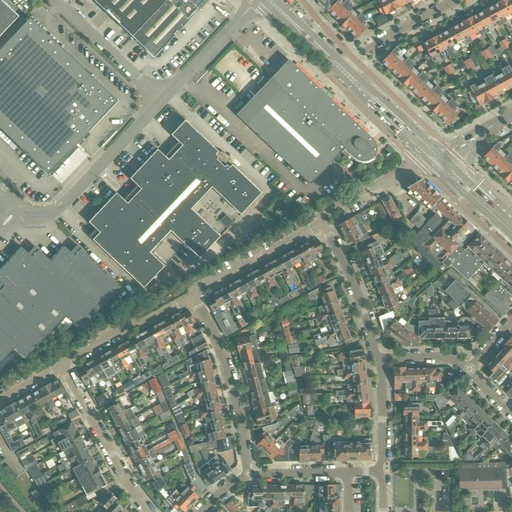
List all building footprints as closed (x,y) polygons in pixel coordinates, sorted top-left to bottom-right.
[(1,0),(0,0),(0,36),(19,17),(1,0)] [(93,0),(132,37),(166,0),(93,0)] [(166,0),(132,37),(154,58),(196,14),(195,12),(197,10),(199,11),(208,0),(166,0)] [(319,0),(318,2),(322,6),(324,6),(326,8),(326,9),(327,9),(335,0),(319,0)] [(337,0),(327,11),(335,18),(349,3),(346,0),(344,2),(341,0),(337,0)] [(395,11),(389,0),(381,0),(378,2),(380,4),(384,12),(386,15),(388,14),(395,11)] [(389,0),(395,11),(402,7),(401,7),(404,5),(400,0),(389,0)] [(498,4),(494,6),(500,16),(504,24),(507,22),(504,17),(510,14),(502,0),(497,3),(498,4)] [(511,0),(502,0),(510,14),(511,13),(511,0)] [(338,22),(342,26),(354,12),(350,8),(353,6),(349,3),(335,18),(338,21),(338,22)] [(504,24),(500,16),(494,6),(485,11),(492,24),(497,21),(500,26),(504,24)] [(485,11),(476,15),(486,33),(489,32),(487,27),(492,24),(485,11)] [(346,29),(350,32),(364,17),(360,14),(359,16),(354,12),(342,26),(346,30),(346,29)] [(374,19),(378,26),(387,21),(383,14),(374,19)] [(472,17),(467,19),(475,33),(480,31),(482,35),(486,33),(476,15),(473,17),(472,17)] [(364,17),(350,32),(357,39),(369,27),(364,22),(367,20),(364,17)] [(0,49),(0,128),(19,146),(48,175),(118,101),(30,18),(0,49)] [(462,23),(459,25),(468,43),(472,41),(469,36),(475,33),(467,19),(462,22),(462,23)] [(450,30),(457,43),(460,48),(468,43),(459,25),(450,30)] [(450,30),(441,34),(451,53),(454,51),(452,46),(457,43),(450,30)] [(437,36),(432,39),(439,53),(445,50),(447,54),(451,53),(441,34),(437,37),(437,36)] [(415,44),(417,48),(420,46),(418,42),(416,38),(414,38),(412,39),(414,44),(415,44)] [(439,53),(432,39),(427,41),(427,42),(423,44),(425,48),(433,62),(437,60),(434,56),(439,53)] [(493,46),(495,49),(504,45),(502,41),(493,46)] [(504,45),(495,49),(497,53),(506,49),(504,45)] [(493,46),(484,51),(486,55),(495,50),(493,46)] [(381,63),(389,69),(401,57),(403,54),(396,47),(381,63)] [(495,50),(486,55),(488,58),(497,54),(495,50)] [(470,58),(466,60),(469,64),(477,59),(474,54),(469,57),(470,58)] [(482,57),(477,59),(479,63),(488,58),(486,55),(482,57)] [(389,69),(396,77),(411,61),(408,58),(405,61),(401,57),(389,69)] [(477,59),(469,64),(471,68),(479,63),(477,59)] [(289,60),(282,67),(236,115),(310,185),(345,149),(355,158),(356,159),(357,160),(358,161),(360,161),(361,162),(363,162),(364,162),(365,162),(367,162),(368,161),(369,161),(371,160),(372,159),(373,158),(374,157),(375,155),(376,154),(376,153),(376,151),(377,150),(377,148),(377,147),(376,145),(376,144),(375,143),(374,141),(374,140),(373,139),(289,60)] [(399,80),(403,84),(415,71),(411,67),(414,64),(411,61),(396,77),(399,79),(399,80)] [(503,73),(498,76),(506,91),(511,87),(511,80),(505,68),(501,70),(503,73)] [(408,87),(411,90),(425,75),(422,72),(420,74),(415,71),(403,84),(407,88),(408,87)] [(411,90),(418,97),(430,84),(426,80),(428,78),(425,75),(411,90)] [(491,75),(487,77),(497,96),(506,91),(498,76),(493,78),(491,75)] [(485,82),(480,85),(489,101),(494,99),(493,98),(497,96),(487,77),(483,80),(485,82)] [(418,97),(425,104),(440,89),(437,86),(434,88),(430,84),(418,97)] [(489,101),(480,85),(475,87),(473,85),(469,87),(470,87),(472,91),(474,95),(477,102),(479,105),(479,106),(484,103),(484,104),(489,101)] [(428,108),(432,111),(445,98),(447,95),(443,91),(443,92),(440,89),(425,104),(429,107),(428,108)] [(437,115),(440,118),(454,102),(451,99),(449,102),(445,98),(432,111),(436,115),(437,115)] [(454,102),(440,118),(447,125),(460,112),(455,108),(457,105),(454,102)] [(235,168),(232,165),(229,168),(226,165),(225,167),(224,166),(217,159),(219,157),(216,155),(218,152),(185,120),(171,135),(178,142),(182,146),(175,153),(168,160),(165,156),(158,149),(144,164),(130,179),(137,186),(141,189),(134,196),(127,203),(124,200),(116,193),(102,208),(88,222),(96,229),(99,233),(93,240),(144,288),(164,266),(185,245),(200,258),(220,236),(191,209),(212,188),(224,199),(240,215),(241,215),(262,193),(235,168)] [(483,158),(490,165),(502,152),(498,148),(501,146),(497,143),(483,158)] [(490,165),(497,172),(511,157),(509,154),(506,156),(502,152),(490,165)] [(500,175),(504,179),(511,171),(511,156),(511,157),(497,172),(501,175),(500,175)] [(423,203),(435,214),(446,203),(422,179),(407,187),(407,188),(413,193),(409,197),(420,207),(423,203)] [(311,207),(314,204),(305,196),(302,199),(301,199),(299,197),(295,201),(291,204),(301,213),(304,209),(304,210),(308,205),(311,207)] [(393,220),(400,216),(389,197),(382,201),(393,220)] [(418,253),(436,269),(460,243),(463,246),(476,231),(446,203),(435,214),(428,222),(420,231),(412,239),(418,253)] [(275,213),(280,217),(284,213),(279,209),(275,213)] [(343,235),(356,228),(363,224),(369,222),(363,212),(337,226),(343,235)] [(409,221),(420,231),(428,222),(418,212),(409,221)] [(226,215),(220,222),(227,229),(233,222),(226,215)] [(356,244),(361,241),(368,237),(366,234),(361,236),(356,228),(343,235),(347,244),(354,240),(356,244)] [(474,257),(483,265),(497,250),(479,234),(467,247),(476,255),(474,257)] [(362,252),(366,262),(383,255),(379,245),(379,246),(377,242),(371,244),(369,238),(361,241),(363,247),(362,248),(364,251),(362,252)] [(310,241),(305,243),(312,255),(316,253),(317,255),(319,258),(326,255),(318,240),(311,243),(310,241)] [(305,243),(296,248),(307,268),(311,266),(307,258),(312,255),(305,243)] [(460,243),(436,269),(441,274),(450,265),(461,254),(464,251),(461,248),(463,246),(460,243)] [(61,248),(50,260),(101,308),(121,286),(81,248),(74,256),(66,248),(63,246),(61,248)] [(7,261),(65,316),(80,330),(101,308),(50,260),(39,250),(32,257),(24,249),(23,249),(21,247),(19,249),(18,249),(7,261)] [(296,248),(287,253),(294,265),(299,263),(303,270),(307,268),(296,248)] [(493,271),(501,278),(511,266),(511,264),(497,250),(483,265),(491,273),(493,271)] [(366,262),(370,271),(392,263),(399,257),(402,255),(399,252),(389,259),(386,261),(383,255),(366,262)] [(287,253),(278,258),(293,284),(296,282),(296,281),(289,268),(294,265),(287,253)] [(370,271),(374,281),(387,276),(384,270),(393,267),(401,261),(399,257),(392,263),(370,271)] [(278,258),(270,263),(276,275),(281,273),(288,285),(289,286),(293,284),(278,258)] [(0,282),(4,286),(0,290),(0,295),(45,338),(65,316),(7,261),(0,268),(0,282)] [(270,263),(261,268),(272,288),(275,286),(271,278),(276,275),(270,263)] [(499,280),(494,285),(502,293),(505,289),(511,296),(511,295),(511,266),(501,278),(499,281),(499,280)] [(261,268),(252,273),(258,285),(263,282),(272,297),(266,300),(269,305),(270,305),(278,300),(272,288),(261,268)] [(466,284),(458,276),(450,269),(446,272),(463,287),(466,284)] [(252,273),(243,278),(254,298),(258,295),(254,288),(258,285),(252,273)] [(374,281),(378,290),(399,282),(406,276),(404,273),(397,278),(394,279),(392,274),(387,276),(374,281)] [(323,275),(314,280),(317,286),(326,281),(323,275)] [(378,290),(382,300),(394,295),(403,291),(400,286),(408,280),(406,276),(399,282),(378,290)] [(243,278),(234,283),(241,295),(246,292),(250,300),(254,306),(257,304),(254,298),(243,278)] [(317,286),(314,280),(313,278),(303,283),(308,291),(317,286)] [(471,316),(470,318),(469,318),(473,321),(478,327),(480,325),(488,332),(498,321),(455,280),(445,291),(451,297),(456,302),(471,316)] [(234,283),(226,287),(240,312),(244,310),(241,304),(240,304),(236,297),(241,295),(234,283)] [(494,285),(489,290),(501,301),(502,300),(503,301),(504,300),(506,301),(511,296),(505,289),(502,293),(494,285)] [(216,293),(224,306),(225,309),(230,306),(232,309),(235,315),(240,312),(226,287),(216,293)] [(321,296),(324,305),(337,301),(333,291),(331,292),(330,288),(321,291),(320,287),(307,294),(310,300),(321,296)] [(296,290),(288,295),(290,300),(299,296),(296,290)] [(501,301),(489,290),(483,296),(504,316),(509,310),(503,304),(506,301),(504,300),(503,301),(502,300),(501,301)] [(224,306),(216,293),(211,295),(213,297),(206,301),(212,312),(226,336),(237,330),(225,309),(224,306)] [(0,336),(13,350),(24,360),(45,338),(0,295),(0,336)] [(288,295),(279,300),(282,305),(290,300),(288,295)] [(388,309),(389,313),(392,312),(398,309),(403,306),(401,303),(398,304),(394,295),(382,300),(386,310),(388,309)] [(411,299),(407,303),(411,308),(415,299),(416,298),(414,296),(411,299)] [(403,306),(407,303),(411,299),(409,297),(401,303),(403,306)] [(451,297),(447,301),(450,307),(456,302),(451,297)] [(279,300),(278,300),(270,305),(273,310),(282,305),(279,300)] [(318,314),(319,318),(340,310),(337,301),(324,305),(326,311),(318,314)] [(273,310),(270,305),(269,305),(262,309),(265,314),(273,310)] [(181,312),(176,314),(183,326),(187,324),(188,326),(195,322),(189,310),(182,314),(181,312)] [(329,319),(331,324),(344,320),(340,310),(319,318),(316,319),(309,321),(304,323),(306,327),(316,323),(316,324),(329,319)] [(418,321),(418,328),(419,337),(421,337),(421,339),(433,338),(432,310),(428,310),(428,321),(418,321)] [(433,310),(432,310),(433,338),(445,338),(445,321),(445,314),(437,314),(437,310),(433,310)] [(382,330),(394,339),(406,323),(401,319),(398,323),(392,319),(394,316),(392,312),(389,313),(379,317),(383,330),(382,330)] [(453,321),(445,321),(445,338),(457,338),(456,318),(455,318),(453,312),(449,313),(451,318),(452,318),(453,321)] [(176,314),(167,319),(180,343),(184,341),(178,329),(183,326),(176,314)] [(468,317),(456,318),(457,338),(470,338),(470,336),(472,336),(472,334),(486,334),(478,327),(473,321),(469,318),(470,318),(468,317)] [(167,319),(158,324),(165,336),(170,333),(175,341),(178,347),(182,345),(180,343),(167,319)] [(236,323),(239,329),(246,325),(244,322),(243,319),(236,323)] [(313,337),(315,341),(326,337),(347,329),(344,320),(331,324),(325,327),(327,331),(313,337)] [(406,323),(394,339),(406,347),(419,347),(419,337),(418,328),(411,326),(406,322),(406,323)] [(158,324),(150,329),(164,354),(164,355),(168,353),(160,339),(165,336),(158,324)] [(150,329),(141,334),(150,351),(155,348),(160,356),(164,354),(150,329)] [(326,337),(315,341),(316,345),(322,343),(323,346),(329,344),(330,347),(351,340),(347,329),(326,337)] [(141,334),(132,339),(145,364),(148,362),(146,357),(147,356),(145,353),(150,351),(141,334)] [(191,340),(194,346),(197,352),(208,345),(202,334),(191,340)] [(0,363),(13,350),(0,336),(0,363)] [(235,339),(238,352),(255,348),(258,347),(257,342),(256,342),(255,336),(249,337),(248,336),(235,339)] [(511,338),(511,337),(503,345),(511,352),(511,338)] [(123,344),(130,356),(132,360),(137,358),(142,367),(146,365),(145,364),(132,339),(123,344)] [(276,342),(276,344),(275,344),(277,351),(278,351),(280,358),(287,356),(283,340),(276,342)] [(123,344),(114,349),(125,369),(129,366),(124,359),(130,356),(123,344)] [(289,354),(299,353),(298,344),(288,345),(289,354)] [(505,346),(498,353),(511,366),(511,358),(509,356),(511,353),(511,352),(503,345),(505,346)] [(197,352),(194,346),(187,350),(190,355),(197,352)] [(239,352),(243,367),(259,363),(255,348),(238,352),(238,353),(239,352)] [(114,349),(105,354),(116,373),(125,369),(114,349)] [(348,352),(350,365),(364,363),(365,363),(363,349),(348,352)] [(180,380),(189,375),(211,370),(207,350),(185,362),(188,371),(179,376),(180,380)] [(511,366),(498,353),(491,361),(499,368),(502,364),(509,371),(509,370),(510,371),(511,367),(511,366)] [(105,354),(96,358),(107,378),(111,376),(116,373),(105,354)] [(167,361),(168,363),(170,366),(180,361),(179,360),(177,357),(176,356),(167,361)] [(293,368),(299,368),(297,356),(290,357),(293,368)] [(87,364),(97,382),(103,379),(107,386),(111,384),(107,378),(96,358),(87,364)] [(506,374),(499,368),(491,361),(486,367),(489,370),(485,374),(497,384),(506,374)] [(243,367),(247,382),(263,378),(259,363),(243,367)] [(337,376),(343,375),(366,373),(364,363),(350,365),(343,365),(343,370),(337,371),(337,376)] [(93,385),(97,382),(87,364),(83,366),(84,368),(77,372),(84,383),(90,380),(93,385)] [(149,371),(150,372),(152,376),(161,372),(158,367),(149,371)] [(293,368),(296,377),(305,376),(305,368),(299,368),(293,368)] [(399,383),(405,383),(404,368),(394,368),(394,371),(394,389),(399,389),(399,383)] [(404,368),(405,383),(405,389),(411,388),(411,392),(412,392),(412,394),(413,396),(416,395),(416,391),(414,369),(405,369),(405,368),(404,368)] [(435,368),(424,369),(426,382),(426,388),(435,388),(435,382),(440,382),(440,372),(436,372),(435,368)] [(424,369),(414,369),(416,391),(420,391),(419,382),(426,382),(424,369)] [(199,377),(201,383),(214,380),(211,370),(189,375),(190,379),(199,377)] [(152,376),(150,372),(141,377),(143,381),(152,376)] [(353,378),(353,384),(367,383),(366,373),(343,375),(343,379),(353,378)] [(132,381),(135,386),(143,382),(139,376),(132,380),(132,381)] [(154,395),(156,394),(160,392),(161,392),(155,378),(149,382),(154,395)] [(247,382),(251,397),(267,393),(263,378),(247,382)] [(59,379),(50,384),(57,396),(62,394),(66,401),(70,399),(59,379)] [(189,398),(194,395),(216,390),(214,380),(201,383),(202,389),(193,391),(187,394),(189,398)] [(132,381),(123,386),(124,388),(126,391),(127,390),(135,386),(132,381)] [(336,396),(338,396),(368,393),(367,383),(353,384),(346,385),(346,391),(335,392),(336,396)] [(50,384),(41,389),(54,412),(58,410),(55,406),(51,399),(57,396),(50,384)] [(114,390),(115,393),(117,396),(126,391),(124,388),(123,386),(114,390)] [(295,386),(286,389),(288,397),(290,397),(291,398),(296,396),(296,395),(297,394),(295,386)] [(449,399),(455,405),(464,395),(457,388),(453,392),(449,389),(442,396),(447,401),(449,399)] [(41,389),(32,394),(39,406),(44,403),(50,414),(54,412),(41,389)] [(164,392),(167,398),(173,395),(169,389),(164,392)] [(204,397),(205,403),(218,400),(216,390),(194,395),(195,399),(204,397)] [(156,394),(160,404),(165,401),(160,392),(156,394)] [(254,412),(254,413),(269,408),(274,407),(275,406),(274,403),(270,404),(267,393),(251,397),(255,412),(254,412)] [(347,405),(354,404),(369,403),(368,393),(338,396),(338,400),(346,399),(347,405)] [(32,394),(23,399),(34,418),(36,422),(40,420),(34,409),(39,406),(32,394)] [(107,400),(104,394),(96,399),(99,406),(101,405),(100,404),(107,400)] [(168,401),(171,408),(177,405),(176,403),(173,396),(173,395),(167,398),(168,401)] [(451,409),(455,413),(449,420),(445,423),(447,428),(453,422),(456,419),(472,402),(464,395),(455,405),(451,409)] [(23,399),(15,403),(22,416),(26,413),(28,417),(29,417),(31,420),(34,418),(23,399)] [(107,409),(112,418),(125,411),(118,399),(112,402),(114,405),(107,409)] [(193,412),(194,416),(221,410),(218,400),(205,403),(207,408),(193,412)] [(159,404),(163,414),(169,411),(165,401),(160,404),(159,404)] [(462,418),(466,422),(479,409),(472,402),(456,419),(459,421),(459,420),(460,421),(462,418)] [(22,416),(15,403),(6,408),(16,428),(20,426),(16,419),(22,416)] [(369,403),(354,404),(355,417),(370,417),(369,403)] [(403,417),(405,417),(418,416),(418,413),(422,413),(423,408),(423,403),(409,403),(409,406),(403,406),(403,417)] [(171,408),(175,417),(183,412),(179,405),(177,406),(177,405),(171,408)] [(269,408),(254,413),(258,426),(271,422),(271,421),(275,420),(276,417),(274,411),(275,411),(274,409),(276,409),(275,407),(274,407),(269,408)] [(16,428),(6,408),(0,411),(0,418),(4,426),(0,427),(0,430),(12,452),(25,444),(24,441),(23,441),(22,438),(14,443),(8,433),(16,428)] [(112,418),(117,427),(135,417),(130,408),(125,411),(112,418)] [(464,433),(468,436),(487,416),(479,409),(466,422),(471,426),(464,433)] [(68,414),(71,419),(78,416),(75,410),(68,414)] [(209,417),(210,423),(223,420),(221,410),(194,416),(195,420),(209,417)] [(169,411),(163,414),(159,415),(162,421),(172,417),(169,411)] [(175,418),(179,426),(185,423),(181,415),(183,414),(183,412),(175,417),(175,418)] [(405,426),(436,427),(444,427),(442,423),(418,422),(418,416),(405,417),(405,426)] [(480,438),(481,436),(485,433),(494,422),(487,416),(468,436),(465,439),(468,442),(476,434),(480,438)] [(117,427),(121,436),(140,426),(135,417),(117,427)] [(61,426),(59,422),(58,420),(50,425),(53,430),(61,426)] [(223,420),(210,423),(204,425),(208,442),(211,441),(225,438),(223,430),(225,430),(223,420)] [(447,428),(452,437),(455,434),(453,432),(453,422),(447,428)] [(477,450),(480,453),(502,430),(494,422),(485,433),(481,436),(486,440),(477,450)] [(43,435),(41,432),(37,423),(32,425),(39,437),(43,435)] [(54,439),(51,441),(53,445),(58,442),(78,432),(73,423),(61,429),(52,434),(54,439)] [(167,426),(170,433),(175,430),(176,430),(174,423),(173,423),(167,426)] [(185,423),(179,426),(184,435),(189,432),(185,423)] [(262,428),(263,433),(254,442),(265,452),(275,441),(269,435),(279,425),(277,423),(276,424),(262,428)] [(121,436),(126,444),(145,434),(140,426),(121,436)] [(405,426),(405,437),(418,437),(418,431),(436,431),(436,427),(405,426)] [(170,433),(167,434),(170,440),(178,436),(175,430),(170,433)] [(502,430),(480,453),(473,460),(476,463),(495,442),(499,446),(510,435),(509,436),(502,430)] [(62,451),(63,451),(83,441),(78,432),(58,442),(63,451),(62,451)] [(126,444),(131,453),(144,446),(142,441),(147,438),(145,434),(126,444)] [(511,437),(510,435),(499,446),(498,448),(509,459),(511,455),(511,437)] [(405,437),(405,447),(427,447),(427,443),(418,443),(418,437),(405,437)] [(180,438),(158,450),(154,452),(156,456),(176,445),(179,450),(185,447),(180,438)] [(211,441),(212,446),(216,445),(218,453),(229,450),(227,438),(225,438),(211,441)] [(275,441),(265,452),(272,459),(275,462),(288,462),(288,449),(294,443),(289,439),(284,445),(282,448),(275,441)] [(362,445),(352,445),(352,461),(371,461),(370,445),(370,439),(364,439),(362,442),(362,445)] [(61,464),(67,461),(87,450),(83,441),(63,451),(63,452),(65,457),(59,460),(61,464)] [(189,447),(189,448),(190,448),(191,453),(206,449),(205,443),(199,445),(195,446),(189,447)] [(352,461),(352,445),(333,445),(334,461),(352,461)] [(136,462),(154,452),(158,450),(156,447),(153,449),(152,448),(147,451),(144,446),(131,453),(136,462)] [(309,462),(309,446),(295,447),(295,454),(299,454),(299,462),(309,462)] [(323,446),(309,446),(309,462),(320,461),(320,453),(324,453),(323,446)] [(17,453),(21,461),(31,455),(27,447),(17,453)] [(434,447),(427,447),(405,447),(404,458),(409,458),(413,458),(418,458),(418,451),(434,451),(434,447)] [(453,447),(448,447),(449,461),(459,461),(453,447)] [(77,460),(80,465),(92,458),(87,450),(67,461),(69,464),(77,460)] [(136,462),(141,471),(154,464),(151,459),(157,456),(156,456),(154,452),(136,462)] [(31,455),(21,461),(26,471),(37,465),(31,455)] [(209,463),(211,466),(220,478),(231,470),(222,458),(219,460),(216,456),(208,461),(209,462),(209,463)] [(72,469),(77,478),(97,467),(92,458),(80,465),(72,469)] [(192,482),(181,494),(192,505),(202,495),(200,493),(205,488),(198,477),(196,476),(190,461),(185,463),(185,464),(183,465),(189,480),(192,482)] [(500,463),(474,464),(460,464),(460,469),(459,469),(460,490),(501,489),(507,489),(506,468),(500,468),(500,463)] [(154,464),(141,471),(146,480),(153,477),(154,480),(161,476),(154,464)] [(3,470),(12,479),(13,478),(16,475),(8,465),(3,470)] [(31,480),(33,479),(42,475),(37,465),(26,471),(31,480)] [(220,478),(211,466),(199,475),(208,487),(220,478)] [(77,478),(82,486),(101,476),(97,467),(77,478)] [(42,475),(33,479),(38,488),(45,484),(46,483),(42,475)] [(101,476),(82,486),(87,496),(106,485),(101,476)] [(153,484),(162,492),(169,485),(168,485),(169,484),(162,478),(161,477),(153,484)] [(43,496),(50,492),(45,484),(38,488),(40,491),(43,496)] [(319,485),(311,485),(304,486),(304,497),(309,497),(311,494),(311,490),(319,490),(319,485)] [(319,498),(324,498),(334,498),(334,485),(319,485),(319,490),(319,498)] [(339,511),(340,500),(339,485),(334,485),(334,498),(324,498),(324,509),(321,509),(321,511),(339,511)] [(253,500),(263,500),(263,486),(252,486),(252,488),(248,488),(248,498),(253,498),(253,500)] [(264,511),(271,511),(274,509),(273,486),(263,486),(263,500),(269,500),(269,508),(268,508),(264,511)] [(274,509),(271,511),(277,511),(278,506),(284,506),(283,499),(283,486),(273,486),(274,509)] [(293,486),(283,486),(283,499),(289,499),(289,508),(294,508),(293,486)] [(304,497),(304,486),(293,486),(294,508),(298,508),(298,506),(304,506),(304,499),(304,497)] [(35,490),(30,493),(37,503),(42,500),(35,490)] [(50,492),(43,496),(49,505),(56,501),(50,492)] [(99,511),(104,511),(115,502),(117,499),(109,492),(100,503),(104,507),(99,511)] [(169,502),(178,511),(185,511),(192,505),(181,494),(180,495),(175,500),(171,496),(167,500),(169,502)] [(74,502),(78,507),(88,501),(85,495),(74,502)] [(69,511),(78,507),(74,502),(66,507),(69,511)] [(119,511),(120,511),(122,509),(115,502),(104,511),(119,511)]
